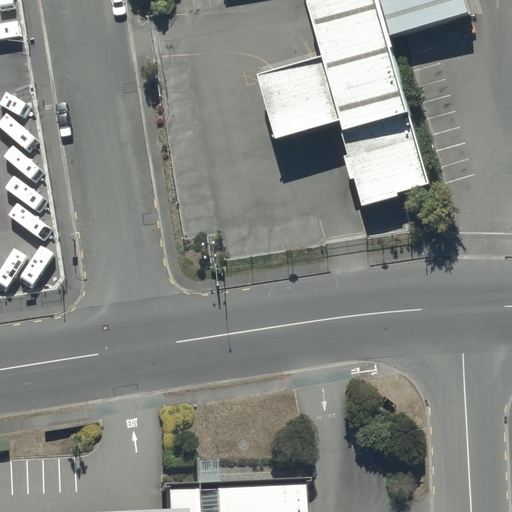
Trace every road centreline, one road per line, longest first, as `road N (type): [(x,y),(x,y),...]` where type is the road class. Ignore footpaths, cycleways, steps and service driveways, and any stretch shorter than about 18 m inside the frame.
road 1 (unclassified): [(139,347),(84,0)]
road 2 (tertiary): [(139,347),(461,306)]
road 3 (unclassified): [(461,306),(472,511)]
road 4 (tertiary): [(0,369),(139,347)]
